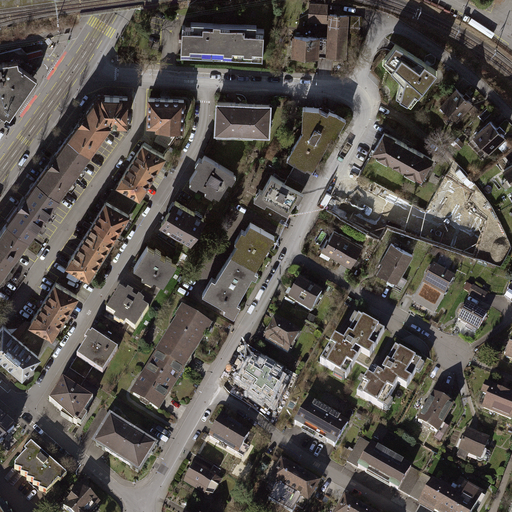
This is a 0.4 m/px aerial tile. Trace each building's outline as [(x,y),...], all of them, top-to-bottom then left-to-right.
[(309,21),(328,22),(328,14),(329,3),(310,2),(309,21)] [(349,15),(328,14),(328,22),(327,37),(320,37),(319,56),(336,57),(346,58),(348,32),(349,15)] [(363,16),(349,15),(348,32),(360,33),(360,25),(363,25),(363,16)] [(211,25),(180,24),(179,54),(261,58),(262,28),(223,26),(223,20),(218,20),(211,20),(211,25)] [(319,56),(320,37),(293,36),(293,39),(292,56),(319,58),(319,56)] [(403,80),(398,96),(413,104),(439,70),(428,63),(398,42),(384,60),(403,80)] [(0,110),(6,114),(11,107),(33,76),(29,73),(29,72),(18,65),(17,60),(0,63),(0,110)] [(458,87),(442,104),(459,119),(474,102),(466,94),(458,87)] [(96,94),(0,226),(0,271),(12,255),(109,122),(125,122),(126,96),(96,94)] [(150,94),(148,120),(157,120),(157,123),(162,123),(182,125),(184,125),(185,96),(166,95),(150,94)] [(232,102),(215,101),(214,131),(215,131),(262,133),(262,122),(267,122),(268,104),(263,104),(232,102)] [(321,106),(305,105),(304,129),(301,134),(291,154),(299,158),(316,167),(343,118),(321,106)] [(492,119),(475,135),(490,151),(507,135),(501,129),(492,119)] [(182,125),(162,123),(162,126),(151,144),(166,154),(167,153),(170,149),(182,130),(182,125)] [(383,132),(372,151),(420,177),(430,157),(409,145),(383,132)] [(142,139),(116,181),(139,196),(151,177),(154,173),(166,154),(151,144),(142,139)] [(202,154),(187,178),(205,189),(217,196),(232,173),(205,156),(202,154)] [(303,190),(316,167),(299,158),(287,181),(303,190)] [(273,173),(260,196),(291,213),(303,190),(287,181),(273,173)] [(105,199),(128,214),(130,211),(139,196),(116,181),(111,189),(105,199)] [(345,201),(365,212),(377,192),(357,181),(345,201)] [(90,222),(114,236),(115,234),(118,230),(121,225),(127,216),(128,214),(105,199),(94,215),(90,222)] [(167,210),(159,223),(188,241),(202,218),(174,200),(167,210)] [(478,240),(492,218),(471,204),(456,226),(478,240)] [(233,252),(258,267),(267,251),(276,235),(252,221),(233,252)] [(86,229),(65,263),(88,277),(101,257),(114,236),(90,222),(86,229)] [(335,228),(323,248),(352,265),(364,244),(351,237),(335,228)] [(384,262),(380,271),(399,282),(414,255),(392,242),(381,260),(383,261),(384,262)] [(146,246),(133,267),(148,276),(151,278),(161,285),(175,264),(146,246)] [(223,268),(207,293),(233,308),(258,267),(233,252),(223,268)] [(430,273),(424,284),(431,287),(428,293),(430,297),(433,299),(437,300),(441,300),(453,277),(434,267),(430,273)] [(136,301),(147,308),(161,285),(151,278),(136,301)] [(309,283),(301,279),(290,299),(312,312),(324,291),(309,283)] [(77,295),(54,281),(28,321),(52,335),(52,334),(64,316),(77,295)] [(508,301),(511,301),(511,285),(508,284),(503,296),(509,298),(508,301)] [(485,294),(472,287),(468,293),(481,300),(485,294)] [(118,290),(104,311),(120,320),(134,329),(147,308),(136,301),(118,290)] [(465,308),(458,320),(471,327),(472,325),(479,328),(486,315),(467,304),(465,308)] [(157,353),(185,370),(186,368),(195,353),(212,325),(185,308),(171,330),(157,353)] [(386,330),(360,316),(347,338),(345,342),(336,337),(322,363),(348,377),(362,351),(372,356),(386,330)] [(20,336),(28,321),(25,318),(13,329),(20,336)] [(3,321),(0,324),(0,356),(4,360),(21,375),(40,353),(52,335),(28,321),(20,336),(13,329),(3,321)] [(282,325),(275,321),(265,340),(290,353),(291,354),(301,335),(294,332),(296,329),(293,327),(283,322),(282,325)] [(94,333),(79,357),(93,366),(104,373),(119,349),(110,343),(106,341),(94,333)] [(419,361),(395,347),(382,369),(380,373),(372,368),(357,394),(381,407),(386,398),(389,399),(398,383),(406,387),(416,371),(414,370),(419,361)] [(185,370),(157,353),(145,373),(132,394),(160,411),(171,393),(185,370)] [(79,357),(64,379),(79,389),(85,379),(93,366),(79,357)] [(265,368),(264,370),(252,364),(240,385),(268,401),(282,377),(265,368)] [(64,379),(51,400),(79,423),(94,398),(82,390),(79,389),(64,379)] [(432,393),(433,394),(442,399),(449,388),(438,382),(432,393)] [(487,394),(481,408),(509,419),(511,411),(511,395),(504,392),(484,384),(481,391),(487,394)] [(452,404),(442,399),(433,394),(427,406),(418,421),(437,432),(452,404)] [(308,400),(295,423),(304,428),(305,426),(316,433),(327,439),(326,442),(334,446),(347,422),(308,400)] [(0,409),(0,444),(17,425),(0,409)] [(220,416),(208,438),(242,458),(247,448),(241,444),(247,434),(232,425),(233,424),(227,420),(220,416)] [(112,418),(95,444),(140,471),(156,445),(133,431),(112,418)] [(388,431),(381,426),(375,437),(382,442),(388,431)] [(466,431),(459,450),(478,457),(481,449),(484,450),(488,440),(474,434),(466,431)] [(347,462),(358,468),(370,444),(360,439),(347,462)] [(24,453),(13,466),(45,494),(56,481),(58,482),(65,475),(29,444),(23,451),(25,453),(24,453)] [(370,444),(358,468),(366,472),(368,470),(378,475),(391,482),(389,486),(398,490),(411,466),(370,444)] [(282,461),(271,480),(307,501),(318,482),(303,473),(304,472),(301,470),(298,469),(297,470),(282,461)] [(193,464),(183,481),(199,490),(203,493),(213,475),(193,464)] [(398,490),(409,497),(422,472),(411,466),(398,490)] [(433,478),(422,472),(409,497),(419,503),(431,481),(433,478)] [(431,481),(419,503),(435,511),(470,511),(480,494),(463,484),(456,495),(431,481)] [(71,496),(62,507),(67,511),(88,511),(97,502),(79,487),(71,496)] [(345,498),(336,511),(371,511),(367,509),(367,508),(364,506),(361,505),(360,506),(345,498)] [(0,511),(8,511),(8,507),(4,508),(1,502),(0,501),(0,511)]
